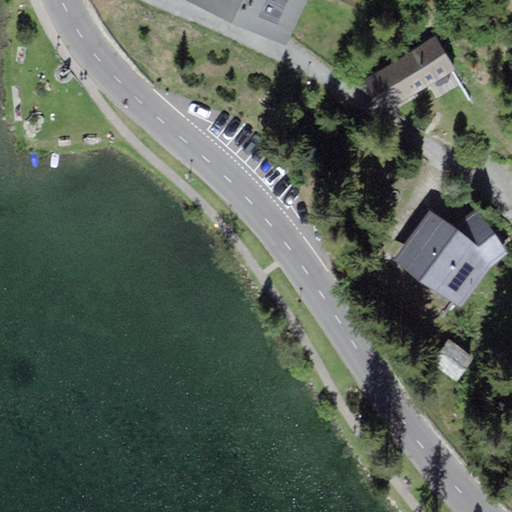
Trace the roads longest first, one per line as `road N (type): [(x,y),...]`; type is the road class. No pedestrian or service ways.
road 1 (secondary): [(477,511),(451,489),(271,228),(215,168),(125,93),(61,0)]
road 2 (residential): [(157,0),(284,47),(511,203)]
